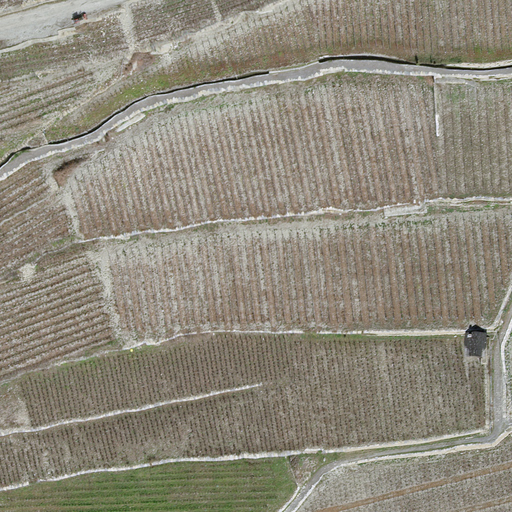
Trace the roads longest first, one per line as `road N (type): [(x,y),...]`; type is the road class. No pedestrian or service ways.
road 1 (tertiary): [(511,401),(0,452)]
road 2 (track): [(127,0),(0,29)]
